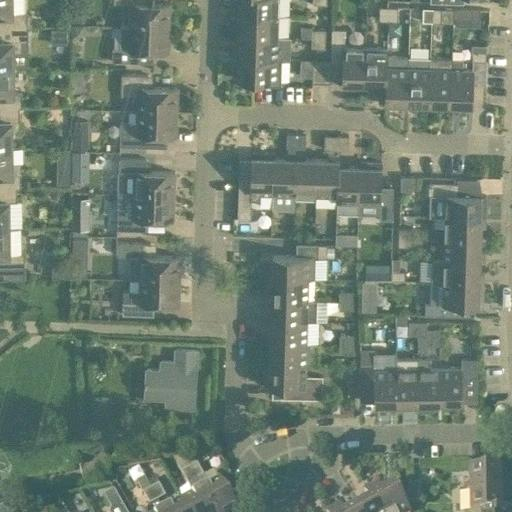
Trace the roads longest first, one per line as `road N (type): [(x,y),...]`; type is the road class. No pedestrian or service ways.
road 1 (residential): [(300,439),(254,455),(232,438),(231,316),(203,294),(205,115)]
road 2 (residential): [(511,145),(395,141),(370,120),(205,115)]
road 3 (residential): [(511,429),(300,439)]
